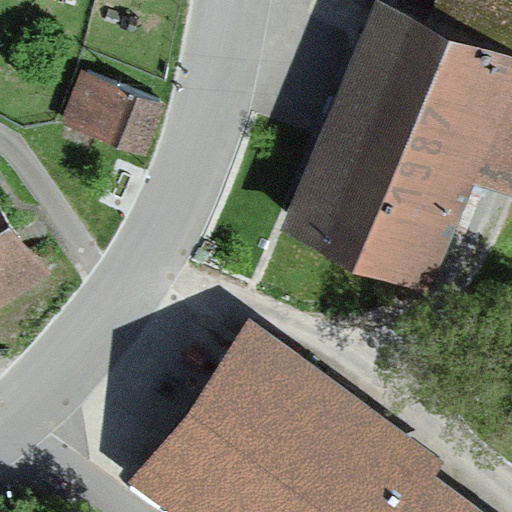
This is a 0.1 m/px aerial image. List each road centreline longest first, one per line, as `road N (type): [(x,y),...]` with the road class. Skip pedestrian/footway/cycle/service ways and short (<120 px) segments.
road 1 (residential): [(232,0),(202,129),(165,223),(77,356),(12,420)]
road 2 (residential): [(12,420),(132,511)]
